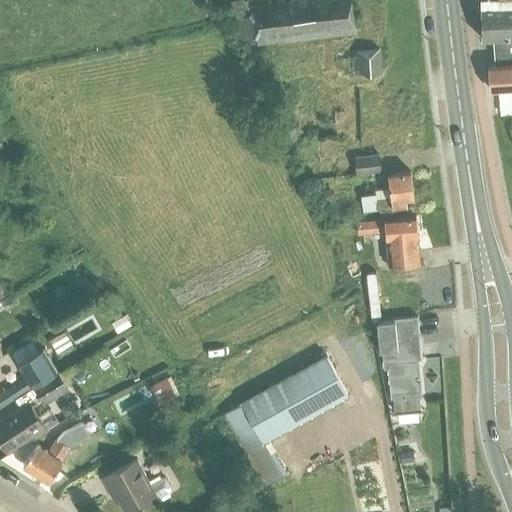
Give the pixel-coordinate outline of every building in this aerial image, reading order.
[(351,0),(298,0),(250,7),(248,0),(231,0),(235,18),(239,38),(247,36),(248,44),(258,42),(258,44),(356,30),(351,0)] [(511,0),(481,0),(482,6),(481,6),(482,38),(505,37),(511,36),(511,0)] [(495,65),(489,65),(491,90),(511,88),(511,36),(505,37),(493,38),(495,65)] [(356,75),(383,72),(380,49),(354,52),(356,75)] [(300,123),(284,131),(290,143),(306,135),(300,123)] [(382,153),(356,157),(357,173),(384,169),(382,153)] [(377,189),(378,193),(363,195),(365,211),(382,209),(382,216),(397,214),(396,207),(408,205),(408,199),(415,198),(412,171),(389,174),(391,187),(377,189)] [(328,190),(319,191),(321,203),(331,201),(328,190)] [(417,216),(370,221),(359,222),(360,234),(387,231),(391,266),(422,263),(417,216)] [(367,286),(357,263),(348,267),(359,290),(367,286)] [(99,278),(88,285),(93,292),(103,286),(99,278)] [(363,300),(372,296),(368,289),(360,293),(363,300)] [(125,315),(112,323),(117,333),(131,325),(125,315)] [(393,318),(393,320),(377,322),(380,351),(383,351),(384,368),(388,368),(391,398),(395,398),(396,413),(420,410),(419,395),(421,395),(420,381),(420,375),(418,359),(422,359),(418,315),(393,318)] [(61,349),(78,341),(71,327),(54,335),(61,349)] [(0,407),(35,387),(57,373),(58,372),(44,349),(18,364),(28,380),(17,387),(16,385),(0,394),(0,407)] [(348,393),(328,357),(227,413),(267,484),(285,473),(266,440),(349,394),(348,393)] [(68,391),(57,373),(35,387),(46,405),(68,391)] [(38,415),(33,407),(20,415),(18,412),(0,423),(0,437),(9,451),(32,436),(34,439),(61,422),(51,407),(38,415)] [(37,445),(24,466),(50,483),(64,462),(61,460),(69,448),(72,444),(74,442),(88,435),(82,423),(62,433),(58,440),(50,453),(37,445)] [(414,450),(401,451),(402,461),(415,459),(414,450)] [(161,473),(149,480),(137,458),(102,479),(110,492),(114,490),(126,511),(133,511),(159,497),(161,500),(172,493),(170,491),(172,488),(172,485),(169,478),(166,476),(163,475),(161,473)] [(384,462),(367,463),(368,510),(386,509),(384,462)]
